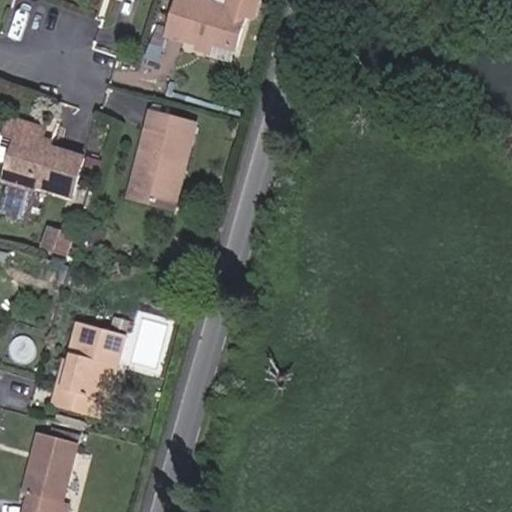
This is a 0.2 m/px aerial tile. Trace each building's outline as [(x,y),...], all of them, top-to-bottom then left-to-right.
[(245,19),(255,22),(261,0),(224,0),(223,7),(201,0),(179,0),(169,36),(200,46),(198,50),(211,54),(214,44),(236,51),(245,19)] [(233,61),(236,51),(214,44),(211,54),(233,61)] [(176,210),(199,125),(153,113),(137,174),(142,175),(135,199),(176,210)] [(74,197),(86,159),(43,145),(48,130),(13,120),(8,134),(21,138),(8,183),(35,191),(37,186),(74,197)] [(135,199),(142,175),(137,174),(130,198),(135,199)] [(0,213),(26,222),(35,191),(8,183),(0,208),(0,213)] [(68,255),(74,238),(52,230),(46,247),(68,255)] [(105,420),(128,336),(82,323),(73,355),(77,356),(62,408),(105,420)] [(62,408),(77,356),(73,355),(70,354),(55,406),(62,408)] [(81,445),(83,436),(54,428),(52,436),(81,445)] [(65,503),(81,445),(52,436),(42,434),(26,494),(32,496),(27,511),(69,511),(71,504),(65,503)]
